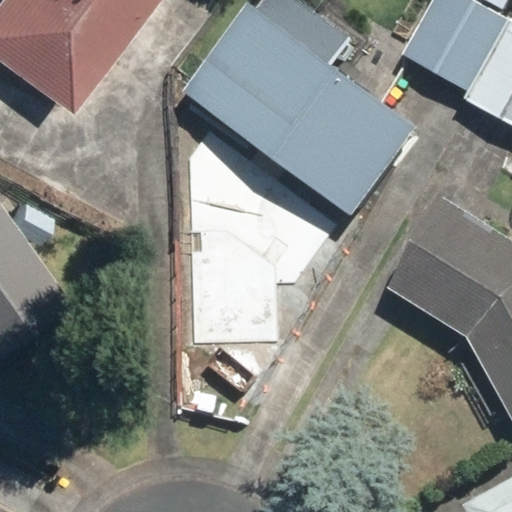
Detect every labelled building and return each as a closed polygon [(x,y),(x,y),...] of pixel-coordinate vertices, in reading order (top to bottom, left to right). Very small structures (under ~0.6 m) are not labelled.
[(0,0),(0,72),(59,117),(147,0),(0,0)] [(293,0),(264,0),(190,100),(361,227),(424,142),(336,76),(357,47),(293,0)] [(511,29),(463,0),(447,0),(411,67),(477,103),(474,108),(511,129),(511,29)] [(0,337),(44,306),(9,258),(38,237),(16,206),(0,217),(0,337)] [(511,419),(511,247),(447,207),(389,297),(472,351),(511,419)] [(511,511),(511,493),(477,511),(511,511)]
